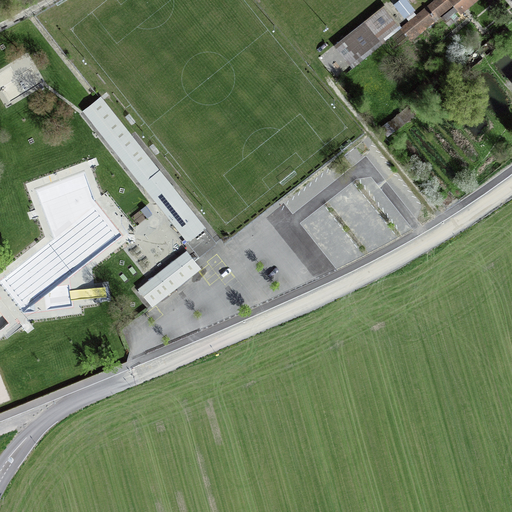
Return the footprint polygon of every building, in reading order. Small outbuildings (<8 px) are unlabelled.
[(411,0),(394,0),(403,14),(415,6),(411,0)] [(399,25),(409,39),(440,17),(439,15),(453,5),(463,14),(478,0),(428,0),(428,1),(429,2),(399,25)] [(399,25),(383,5),(335,43),(354,67),(386,41),(402,29),(399,25)] [(402,29),(386,41),(396,53),(411,41),(409,39),(402,29)] [(148,166),(152,163),(100,97),(85,110),(139,178),(142,176),(141,174),(149,167),(148,166)] [(142,176),(139,178),(172,219),(175,217),(203,253),(216,243),(152,163),(148,166),(149,167),(141,174),(142,176)] [(199,268),(187,252),(140,289),(152,305),(199,268)]
